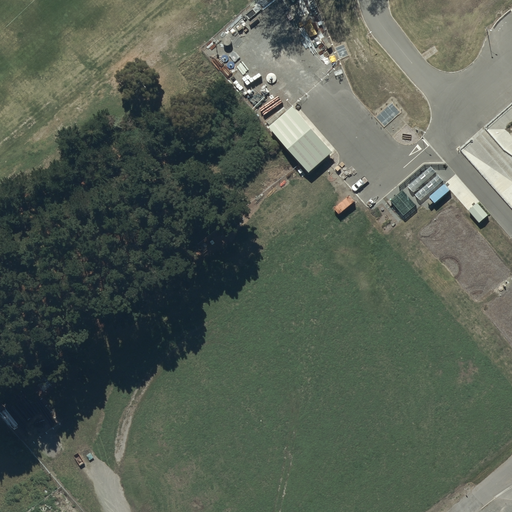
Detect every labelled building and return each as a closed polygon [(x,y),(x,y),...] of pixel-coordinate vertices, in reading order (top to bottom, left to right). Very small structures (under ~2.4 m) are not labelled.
[(436,32),(424,41),(431,50),(443,40),(436,32)] [(407,90),(420,106),(427,100),(414,85),(407,90)] [(269,126),(310,171),(334,150),(293,104),(269,126)] [(477,204),(467,212),(479,225),(488,217),(477,204)] [(195,254),(207,270),(256,234),(244,218),(195,254)]
